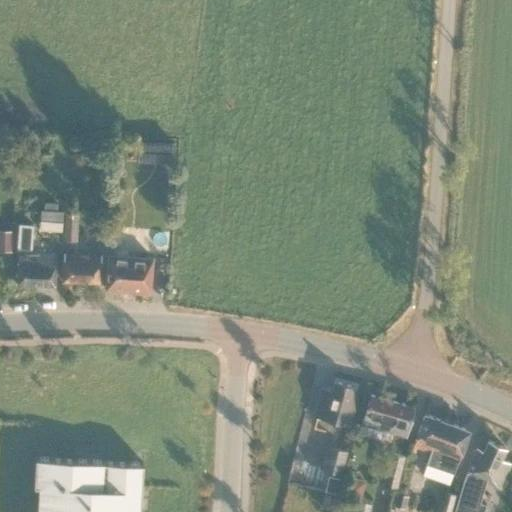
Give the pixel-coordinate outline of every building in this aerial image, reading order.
[(37,146),(53,146),(53,137),(37,137),(37,146)] [(79,207),(66,206),(64,237),(77,238),(79,207)] [(39,227),(62,229),(63,209),(40,207),(39,227)] [(0,228),(0,248),(11,249),(12,228),(0,228)] [(100,280),(101,253),(64,252),(63,278),(100,280)] [(106,287),(150,290),(152,256),(108,252),(106,287)] [(17,282),(54,283),(55,254),(18,253),(17,282)] [(350,424),(357,395),(351,393),(353,384),(335,379),(332,388),(322,386),(315,415),(350,424)] [(405,434),(413,404),(370,392),(362,422),(405,434)] [(413,443),(430,449),(425,461),(454,471),(469,428),(424,412),(413,443)] [(482,511),(485,502),(479,501),(486,480),(498,485),(510,460),(501,456),(506,446),(488,438),(483,448),(477,446),(466,470),(466,471),(454,511),(482,511)] [(341,472),(347,448),(329,443),(322,467),(341,472)] [(397,484),(405,453),(391,449),(383,481),(397,484)] [(36,511),(140,511),(143,461),(35,455),(34,483),(38,484),(36,511)] [(340,476),(328,473),(324,489),(336,492),(340,476)] [(435,511),(451,511),(457,492),(441,488),(435,511)] [(397,491),(394,503),(405,506),(408,494),(397,491)]
